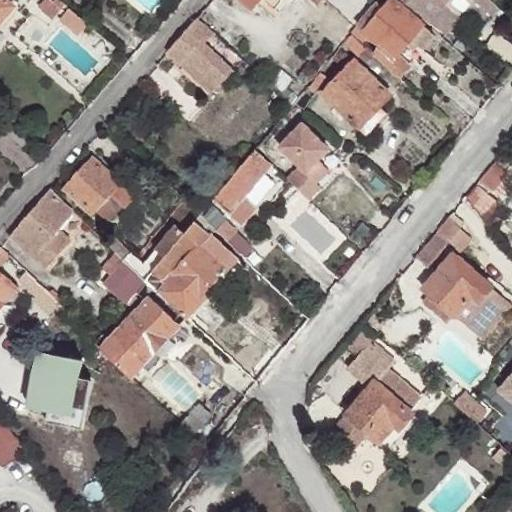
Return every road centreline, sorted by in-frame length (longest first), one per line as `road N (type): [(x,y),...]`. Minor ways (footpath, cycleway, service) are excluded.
road 1 (residential): [(327,511),(291,454),(284,421),(294,374),(511,107)]
road 2 (residential): [(193,0),(0,219)]
